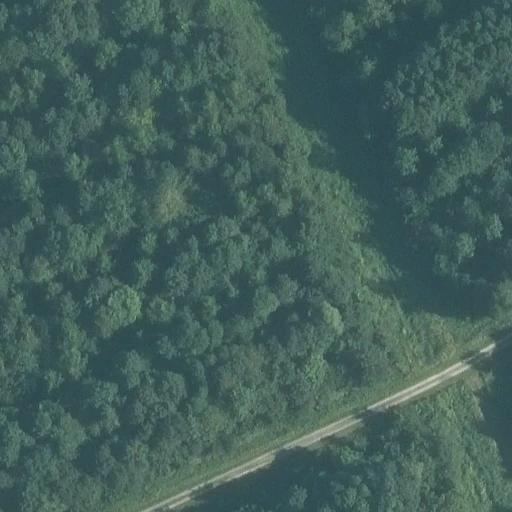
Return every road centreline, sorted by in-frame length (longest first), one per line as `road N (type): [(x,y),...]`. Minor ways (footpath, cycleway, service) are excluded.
road 1 (track): [(511,337),(424,390),(160,511)]
road 2 (track): [(480,511),(424,390)]
